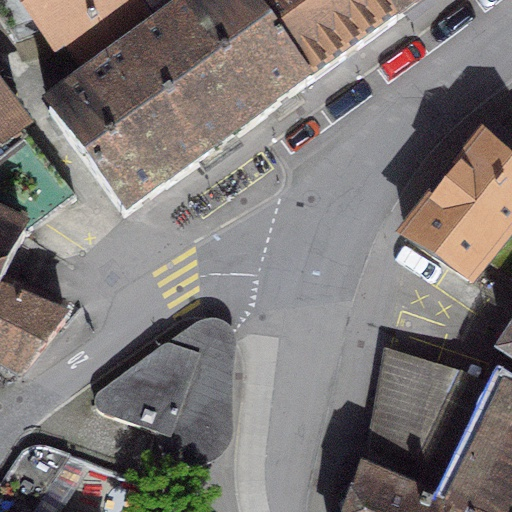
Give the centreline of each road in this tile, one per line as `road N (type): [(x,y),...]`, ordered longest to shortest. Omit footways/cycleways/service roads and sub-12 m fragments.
road 1 (residential): [(325,271),(243,268),(200,279),(99,340),(13,416)]
road 2 (residential): [(511,29),(379,153),(355,190),(325,271)]
road 3 (residential): [(325,271),(288,440),(283,511)]
